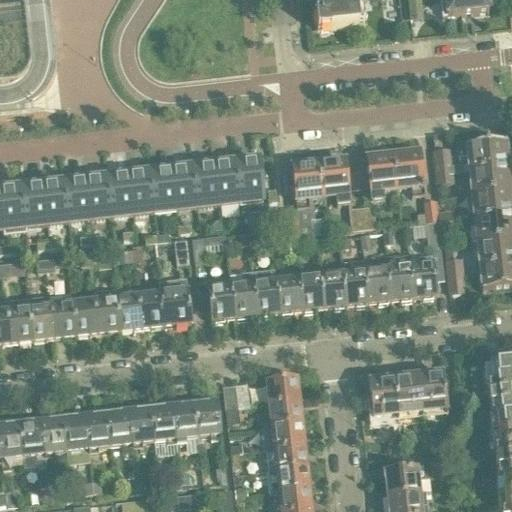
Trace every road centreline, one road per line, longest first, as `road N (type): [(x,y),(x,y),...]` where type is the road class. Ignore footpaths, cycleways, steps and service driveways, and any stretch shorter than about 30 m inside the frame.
road 1 (residential): [(0,391),(336,352)]
road 2 (residential): [(0,152),(293,123)]
road 3 (residential): [(293,123),(476,105),(483,92),(469,60)]
road 4 (residential): [(469,60),(287,82)]
road 5 (residential): [(336,352),(511,332)]
road 6 (residential): [(350,511),(336,352)]
